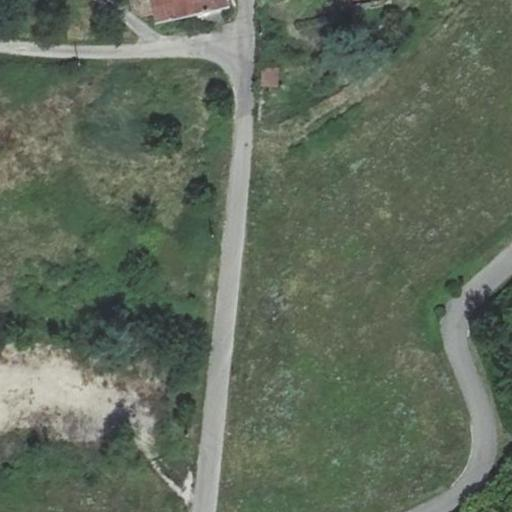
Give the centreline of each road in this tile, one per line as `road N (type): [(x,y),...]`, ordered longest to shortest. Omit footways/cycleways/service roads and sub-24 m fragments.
road 1 (unclassified): [(201,511),(244,51)]
road 2 (unclassified): [(431,511),(468,487),(483,455),(482,411),(458,345),(456,314),(470,290),(511,256)]
road 3 (residential): [(244,51),(103,56),(0,45)]
